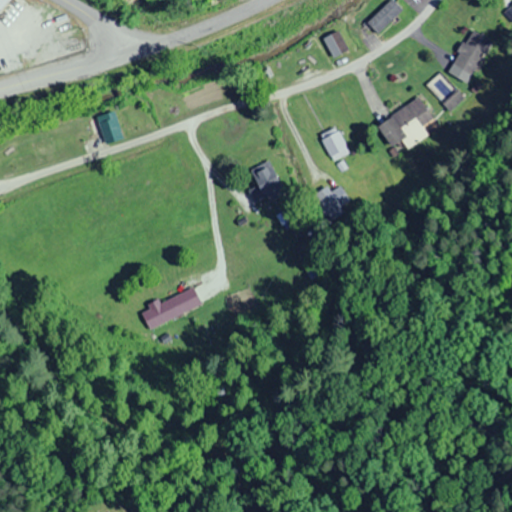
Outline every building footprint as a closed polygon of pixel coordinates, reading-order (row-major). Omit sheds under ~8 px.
[(376,35),(402,9),(392,0),(387,0),(365,23),(376,35)] [(321,38),(331,58),(348,49),(338,30),(321,38)] [(450,63),(469,77),(493,44),(474,30),(450,63)] [(421,126),(432,120),(418,98),(376,124),(395,156),(428,136),(421,126)] [(321,138),(332,161),(350,153),(338,129),(321,138)] [(256,205),(285,186),(269,163),(251,174),(257,184),(247,191),(256,205)] [(339,215),(353,207),(341,189),(328,198),(339,215)] [(146,330),(201,306),(193,287),(137,310),(146,330)]
